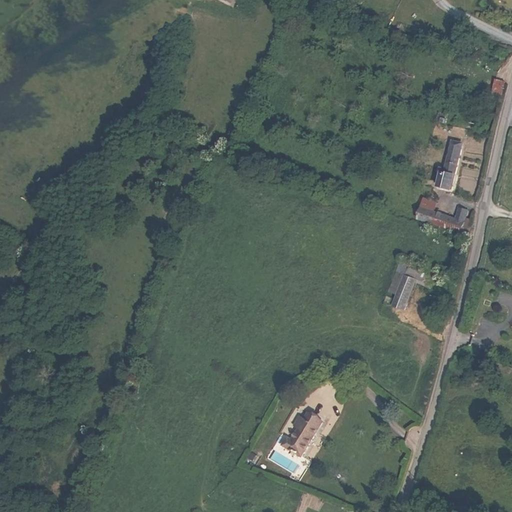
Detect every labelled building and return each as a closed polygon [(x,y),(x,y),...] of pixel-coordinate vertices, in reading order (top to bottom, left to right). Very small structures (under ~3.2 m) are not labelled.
[(496,82),(492,99),(495,100),(496,96),(501,97),(505,84),(496,82)] [(441,173),(438,188),(450,192),(460,149),(451,146),(444,174),(441,173)] [(421,209),(434,213),(437,203),(424,199),(421,209)] [(434,213),(421,209),(418,220),(450,231),(461,233),(467,212),(458,210),(455,220),(434,213)] [(406,276),(411,264),(404,261),(392,291),(399,294),(406,276)] [(437,274),(411,264),(406,276),(417,281),(432,286),(437,274)] [(417,281),(406,276),(399,294),(394,306),(405,310),(417,281)] [(302,420),(296,431),(298,432),(291,443),(286,441),(281,449),(300,460),(321,426),(307,418),(305,422),(302,420)] [(293,429),(296,431),(302,420),(299,419),(293,429)]
